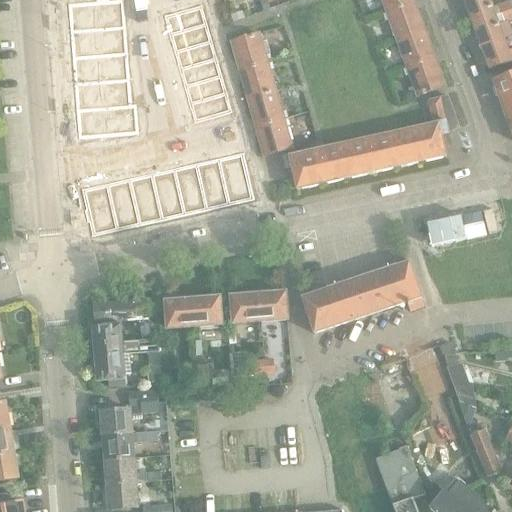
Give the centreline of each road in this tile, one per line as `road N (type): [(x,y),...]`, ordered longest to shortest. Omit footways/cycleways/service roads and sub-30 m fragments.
road 1 (residential): [(490,178),(52,274)]
road 2 (residential): [(52,274),(31,0)]
road 3 (residential): [(68,511),(52,274)]
road 4 (residential): [(490,178),(491,141),(439,0)]
